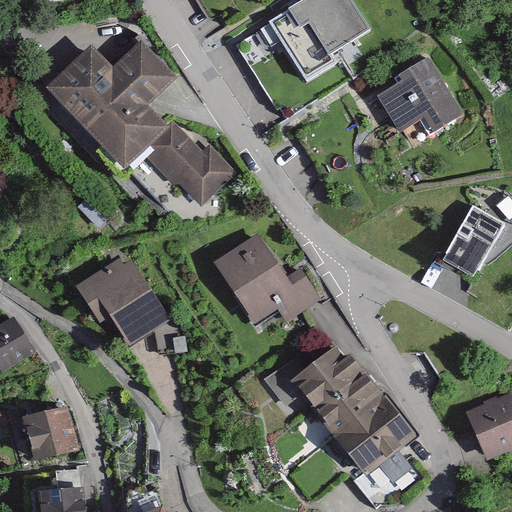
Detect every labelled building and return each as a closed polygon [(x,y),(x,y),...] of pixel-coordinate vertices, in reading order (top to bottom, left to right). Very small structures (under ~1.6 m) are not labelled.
[(370,33),(350,0),(310,0),(235,46),(276,113),(320,86),(324,93),(345,80),(331,57),(370,33)] [(175,76),(141,41),(112,69),(93,49),(53,88),(126,164),(144,147),(199,205),(235,171),(212,147),(204,155),(173,123),(169,128),(146,104),(175,76)] [(477,126),(437,65),(383,101),(415,149),(439,133),(447,146),(477,126)] [(506,224),(474,206),(443,261),(473,277),(506,224)] [(303,286),(268,235),(222,267),(265,328),(294,308),(302,320),(329,301),(311,276),(303,286)] [(179,326),(131,251),(77,286),(109,335),(126,325),(142,350),(179,326)] [(36,363),(14,329),(0,337),(0,377),(4,383),(36,363)] [(426,445),(350,346),(301,383),(377,482),(426,445)] [(511,396),(471,414),(491,460),(511,450),(511,396)] [(71,408),(22,419),(33,469),(82,458),(71,408)] [(97,511),(96,490),(41,495),(42,511),(97,511)]
